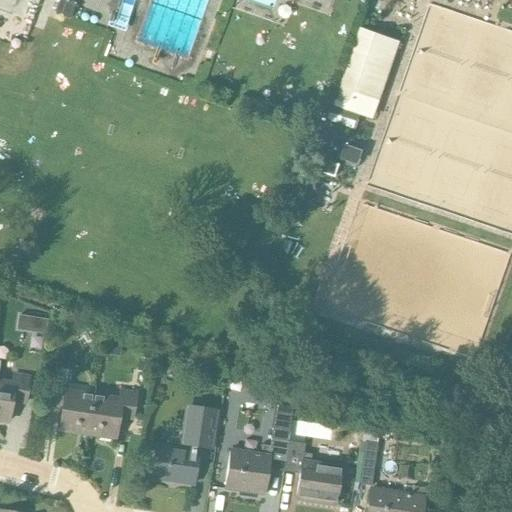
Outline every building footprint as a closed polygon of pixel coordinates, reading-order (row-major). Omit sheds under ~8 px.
[(355,50),(337,105),(361,113),(375,117),(400,42),(362,29),(355,50)] [(328,111),(325,120),(355,131),(358,121),(328,111)] [(315,137),(307,160),(316,162),(320,152),(328,155),(335,131),(324,128),(319,126),(316,137),(315,137)] [(345,145),(340,160),(358,166),(363,151),(345,145)] [(138,359),(136,372),(151,374),(152,361),(138,359)] [(0,421),(8,423),(11,401),(25,403),(29,377),(14,375),(12,386),(0,384),(0,362),(0,361),(0,421)] [(77,431),(87,432),(93,395),(82,393),(82,397),(67,395),(70,370),(54,367),(48,407),(62,409),(59,431),(77,434),(77,431)] [(93,395),(87,432),(97,433),(96,436),(114,439),(118,418),(132,420),(135,394),(120,391),(119,403),(104,400),(105,397),(93,395)] [(227,470),(224,490),(264,496),(268,470),(268,464),(284,466),(288,442),(290,432),(289,431),(292,408),(293,407),(285,406),(275,405),(273,416),(271,428),(272,429),(271,439),(269,447),(260,445),(259,454),(230,450),(227,470)] [(155,446),(154,459),(151,478),(193,485),(197,460),(198,449),(213,451),(219,411),(184,406),(177,449),(155,446)] [(361,442),(365,442),(358,484),(371,486),(378,438),(393,440),(394,433),(379,431),(380,430),(364,427),(361,442)] [(288,442),(284,466),(300,469),(299,475),(295,500),(335,506),(338,486),(341,466),(310,462),(312,454),(303,453),(305,445),(306,434),(305,434),(290,432),(288,442)] [(370,490),(368,504),(366,511),(421,511),(424,498),(370,490)]
